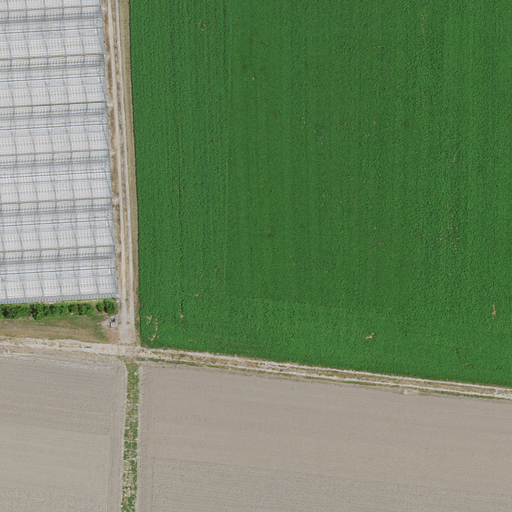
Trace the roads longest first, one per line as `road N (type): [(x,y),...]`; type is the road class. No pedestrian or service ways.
road 1 (track): [(511,394),(130,352)]
road 2 (track): [(113,0),(130,352)]
road 3 (track): [(130,352),(0,338)]
